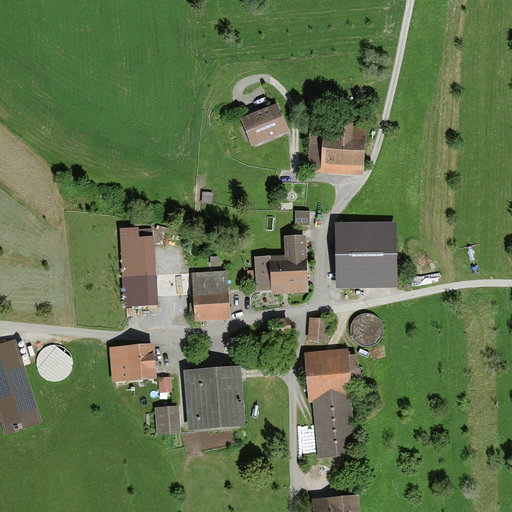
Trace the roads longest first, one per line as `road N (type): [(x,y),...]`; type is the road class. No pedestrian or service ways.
road 1 (residential): [(401,296),(163,337),(0,323)]
road 2 (track): [(383,124),(410,0)]
